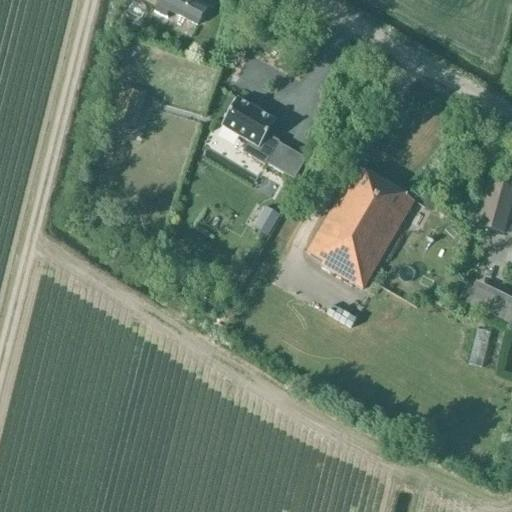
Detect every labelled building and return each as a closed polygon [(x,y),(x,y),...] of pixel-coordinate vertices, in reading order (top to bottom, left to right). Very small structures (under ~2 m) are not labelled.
[(170,13),(198,27),(208,8),(193,0),(161,0),(154,14),(166,19),(170,13)] [(136,130),(146,96),(122,88),(111,122),(136,130)] [(249,144),(243,154),(266,168),(280,143),(268,136),(275,123),(238,100),(222,128),(249,144)] [(284,177),(289,163),(273,157),(268,171),(284,177)] [(364,293),(415,205),(355,171),(307,255),(323,265),(321,268),(364,293)] [(502,235),(511,194),(511,189),(489,183),(477,228),(502,235)] [(411,272),(406,282),(435,296),(440,285),(411,272)] [(275,281),(269,301),(303,310),(308,290),(275,281)] [(464,317),(458,331),(432,321),(424,342),(485,366),(498,331),(464,317)] [(295,383),(307,339),(274,331),(270,343),(262,341),(253,372),(295,383)] [(452,461),(488,467),(501,389),(465,383),(452,461)]
